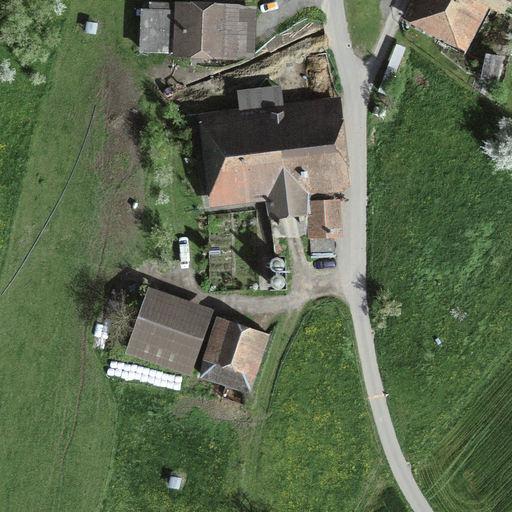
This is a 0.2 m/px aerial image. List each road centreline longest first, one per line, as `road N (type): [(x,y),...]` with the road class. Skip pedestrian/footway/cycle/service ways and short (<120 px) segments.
road 1 (unclassified): [(333,0),(358,153),(359,298),(371,373),(395,457),(423,511)]
road 2 (track): [(268,0),(264,70),(239,80),(189,85),(139,73),(111,48)]
road 3 (track): [(179,287),(225,308),(299,301),(309,284),(358,281)]
road 4 (track): [(238,511),(280,342)]
